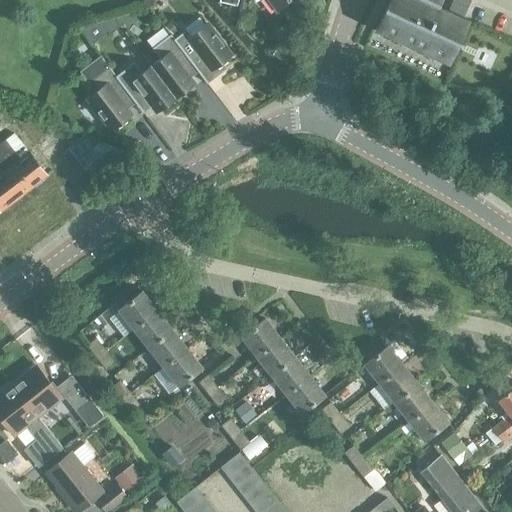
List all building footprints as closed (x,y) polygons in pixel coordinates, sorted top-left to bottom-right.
[(267,0),(275,10),(288,0),(267,0)] [(395,0),(381,32),(443,61),(462,18),(438,7),(440,0),(395,0)] [(111,32),(119,25),(114,18),(113,17),(79,28),(91,44),(109,30),(111,32)] [(171,19),(164,26),(175,35),(181,27),(171,19)] [(170,34),(207,83),(222,71),(217,65),(230,55),(206,23),(188,37),(184,31),(174,38),(170,34)] [(193,84),(188,78),(184,71),(192,65),(206,83),(207,83),(170,34),(152,48),(160,58),(151,65),(175,97),(193,84)] [(83,71),(89,79),(97,90),(87,97),(112,129),(130,115),(121,103),(130,96),(138,106),(101,57),(83,71)] [(175,97),(151,65),(142,72),(134,62),(116,75),(101,57),(138,106),(148,99),(157,111),(175,97)] [(142,291),(117,310),(132,329),(157,310),(142,291)] [(172,329),(157,310),(132,329),(147,348),(172,329)] [(264,318),(240,337),(255,357),(280,337),(264,318)] [(186,348),(172,329),(147,348),(162,367),(186,348)] [(106,349),(96,337),(86,345),(96,357),(106,349)] [(294,356),(280,337),(255,357),(270,375),(294,356)] [(387,345),(363,364),(378,384),(403,364),(387,345)] [(177,386),(201,367),(186,348),(162,367),(177,386)] [(106,349),(96,357),(106,370),(116,362),(106,349)] [(309,375),(294,356),(270,375),(285,394),(309,375)] [(38,416),(61,397),(72,411),(89,397),(72,375),(60,385),(61,386),(55,390),(35,364),(11,383),(38,416)] [(417,383),(403,364),(378,384),(393,403),(417,383)] [(218,388),(208,375),(199,382),(209,395),(218,388)] [(324,394),(309,375),(285,394),(300,414),(324,394)] [(120,379),(110,387),(120,400),(130,392),(120,379)] [(62,448),(38,416),(11,383),(0,392),(0,417),(14,435),(26,425),(37,439),(25,449),(39,467),(62,448)] [(408,421),(432,402),(417,383),(393,403),(408,421)] [(511,423),(511,387),(496,399),(506,412),(501,416),(503,418),(491,427),(492,428),(485,433),(491,440),(511,423)] [(218,388),(209,395),(218,406),(227,399),(218,388)] [(130,392),(120,400),(130,412),(140,404),(130,392)] [(246,400),(235,409),(245,423),(257,414),(246,400)] [(330,402),(321,409),(331,422),(340,415),(330,402)] [(423,441),(448,422),(432,402),(408,421),(423,441)] [(340,415),(331,422),(341,433),(349,426),(340,415)] [(240,429),(230,417),(220,425),(230,437),(240,429)] [(511,423),(491,440),(496,447),(503,442),(504,443),(511,436),(511,423)] [(240,429),(230,437),(240,450),(250,442),(240,429)] [(0,443),(0,456),(5,463),(17,454),(5,439),(0,443)] [(265,456),(256,443),(244,452),(253,465),(265,456)] [(172,467),(184,458),(173,444),(161,453),(172,467)] [(363,457),(353,444),(343,452),(353,465),(363,457)] [(106,511),(127,495),(117,483),(104,493),(102,491),(103,490),(72,451),(45,472),(76,511),(94,497),(106,511)] [(246,461),(239,451),(220,467),(227,476),(246,461)] [(487,511),(441,454),(419,471),(451,511),(487,511)] [(363,457),(353,465),(363,477),(373,469),(363,457)] [(254,470),(246,461),(227,476),(234,486),(254,470)] [(132,464),(114,477),(127,493),(145,480),(132,464)] [(261,480),(254,470),(234,486),(242,495),(261,480)] [(269,489),(261,480),(242,495),(249,504),(269,489)] [(183,511),(184,511),(204,497),(195,486),(176,502),(183,511)] [(249,504),(255,511),(259,511),(276,498),(269,489),(249,504)] [(164,496),(155,503),(162,511),(164,511),(172,506),(164,496)] [(203,511),(211,506),(204,497),(184,511),(203,511)] [(387,497),(377,505),(382,511),(386,511),(394,506),(387,497)] [(259,511),(278,511),(284,508),(276,498),(259,511)]
